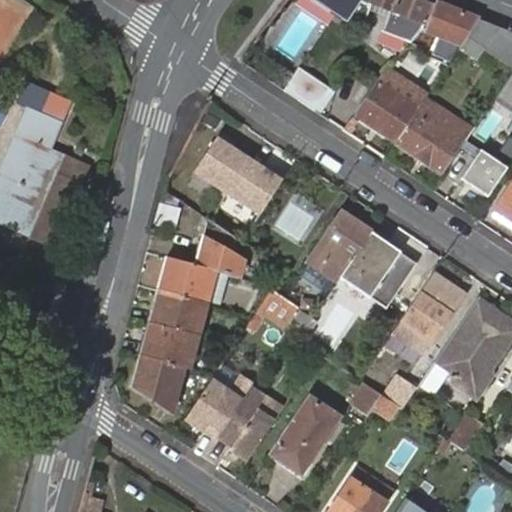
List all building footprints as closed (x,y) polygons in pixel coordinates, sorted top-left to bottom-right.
[(319,0),(348,19),(351,16),(360,2),(361,0),(319,0)] [(434,2),(428,0),(361,0),(360,2),(370,6),(372,1),(425,23),(434,2)] [(435,3),(424,30),(461,45),(478,20),(435,3)] [(300,10),(275,49),(295,62),(320,22),(300,10)] [(511,33),(478,20),(461,45),(458,50),(475,61),(482,50),(511,69),(511,33)] [(284,91),(315,111),(330,88),(299,67),(284,91)] [(354,117),(394,144),(425,99),(427,96),(387,68),(354,117)] [(511,75),(496,99),(511,109),(511,133),(495,157),(509,167),(511,162),(511,75)] [(31,109),(0,179),(0,221),(32,236),(53,245),(87,167),(49,149),(57,132),(61,122),(70,103),(52,95),(44,115),(31,109)] [(425,99),(394,144),(439,175),(470,130),(425,99)] [(228,195),(251,160),(237,151),(235,155),(228,151),(231,147),(233,143),(219,134),(194,173),(228,195)] [(509,168),(482,150),(463,178),(490,196),(509,168)] [(228,195),(261,216),(286,176),(273,167),(270,172),(268,176),(261,172),(264,168),(251,160),(228,195)] [(511,184),(495,210),(511,221),(511,184)] [(160,205),(154,225),(175,230),(180,210),(160,205)] [(369,236),(371,233),(341,213),(308,262),(337,282),(339,278),(369,236)] [(228,276),(238,279),(244,260),(233,253),(237,240),(207,220),(203,236),(194,267),(214,273),(228,276)] [(387,244),(371,233),(369,236),(385,247),(387,244)] [(369,236),(339,278),(369,299),(385,310),(416,264),(401,253),(387,244),(385,247),(369,236)] [(157,291),(206,304),(207,301),(220,305),(228,276),(214,273),(194,267),(166,258),(163,269),(161,275),(157,291)] [(464,295),(432,274),(399,323),(430,345),(464,295)] [(148,323),(197,336),(206,304),(157,291),(154,300),(153,307),(148,323)] [(272,291),(256,313),(264,318),(283,331),(289,322),(298,309),(272,291)] [(491,370),(511,338),(511,322),(477,299),(435,361),(450,371),(454,383),(476,398),(492,376),(491,370)] [(289,322),(283,331),(288,334),(298,340),(304,332),(289,322)] [(183,367),(188,368),(197,336),(148,323),(145,334),(140,355),(183,367)] [(396,327),(389,339),(393,341),(400,330),(396,327)] [(140,355),(145,334),(143,333),(137,354),(140,355)] [(183,367),(140,355),(132,384),(171,411),(183,367)] [(231,391),(213,379),(184,421),(215,442),(218,437),(252,387),(255,383),(242,374),(231,391)] [(402,409),(416,388),(396,375),(382,395),(398,407),(402,409)] [(352,406),(368,417),(373,409),(382,395),(366,385),(365,387),(363,385),(355,397),(357,399),(352,406)] [(229,451),(247,463),(274,421),(259,410),(268,398),(252,387),(218,437),(232,446),(229,451)] [(389,420),(398,407),(382,395),(373,409),(389,420)] [(283,435),(273,451),(289,461),(303,471),(309,463),(320,446),(339,417),(309,397),(283,435)] [(268,398),(259,410),(274,421),(283,408),(268,398)] [(482,427),(467,417),(450,442),(465,452),(482,427)] [(511,483),(511,465),(504,460),(507,455),(495,447),(483,465),(485,466),(511,483)] [(289,461),(273,451),(268,457),(302,480),(313,465),(309,463),(303,471),(289,461)] [(359,486),(367,475),(356,468),(349,479),(327,511),(379,511),(385,503),(359,486)] [(392,492),(367,475),(359,486),(385,503),(392,492)] [(82,497),(78,511),(97,511),(100,502),(82,497)] [(424,511),(406,500),(397,511),(424,511)]
